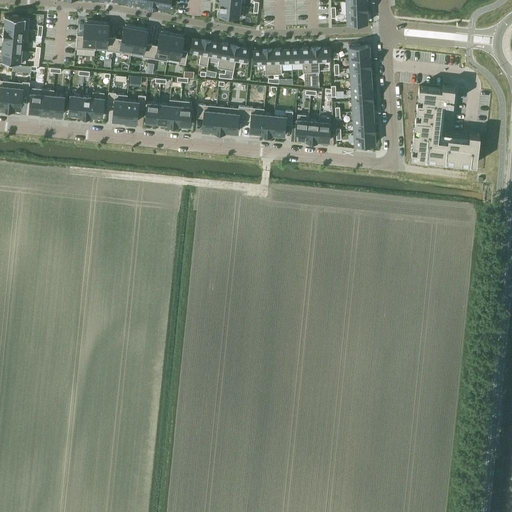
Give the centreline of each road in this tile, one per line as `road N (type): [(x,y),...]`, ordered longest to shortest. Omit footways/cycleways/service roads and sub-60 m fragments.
road 1 (residential): [(0,126),(393,165),(385,29)]
road 2 (residential): [(0,0),(107,6),(256,34),(385,29)]
road 3 (primary): [(482,511),(511,215)]
road 4 (track): [(266,152),(263,189),(72,170)]
